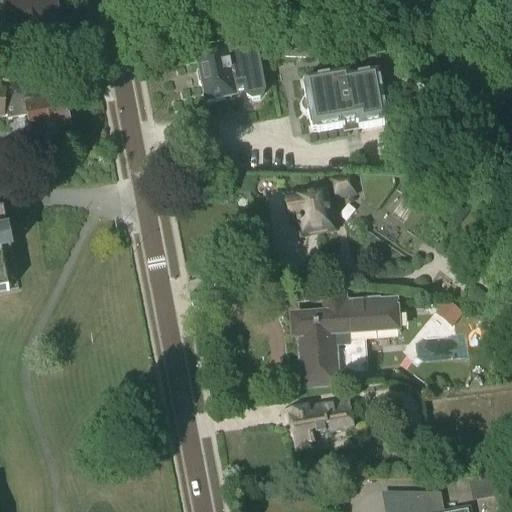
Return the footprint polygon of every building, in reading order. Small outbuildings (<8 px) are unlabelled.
[(2,0),(3,3),(0,3),(0,27),(5,26),(6,31),(28,27),(28,29),(38,27),(40,37),(58,34),(56,22),(57,21),(52,0),(2,0)] [(282,41),(281,58),(310,59),(311,42),(282,41)] [(200,70),(196,75),(198,85),(204,89),(207,104),(231,99),(230,94),(245,91),(246,98),(252,102),(260,100),(264,94),(255,50),(222,57),(221,50),(197,55),(200,70)] [(305,99),(301,105),(302,112),(308,116),(311,133),(358,125),(358,130),(389,124),(380,72),(351,77),(350,73),(302,81),(305,99)] [(0,91),(0,117),(7,118),(7,121),(28,117),(31,136),(40,134),(42,145),(64,141),(62,130),(67,129),(73,124),(72,117),(72,116),(65,110),(63,100),(29,107),(26,94),(11,97),(9,92),(0,91)] [(351,179),(332,183),(335,198),(354,195),(353,190),(362,189),(365,204),(380,206),(395,177),(393,170),(360,176),(361,182),(352,183),(351,179)] [(326,194),(288,201),(292,225),(297,224),(297,228),(301,227),(302,236),(332,231),(326,194)] [(407,221),(417,210),(404,199),(394,209),(407,221)] [(0,226),(16,224),(14,215),(0,217),(0,226)] [(0,312),(17,310),(8,263),(18,261),(11,228),(0,230),(0,312)] [(320,317),(293,319),(294,339),(300,339),(302,370),(301,370),(302,390),(351,387),(348,335),(395,332),(394,312),(384,312),(384,308),(377,308),(377,304),(344,306),(344,299),(319,301),(320,317)] [(448,302),(439,313),(454,325),(463,314),(448,302)] [(308,409),(288,413),(295,452),(312,449),(311,445),(318,443),(316,437),(354,430),(351,414),(352,413),(351,403),(308,411),(308,409)] [(499,472),(470,478),(474,502),(504,496),(499,472)] [(425,511),(423,499),(394,505),(394,511),(425,511)]
